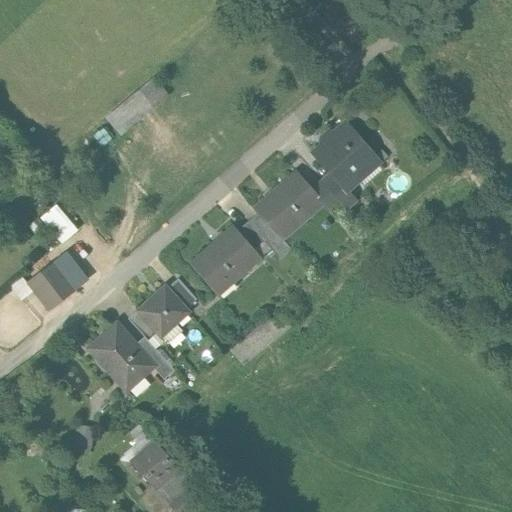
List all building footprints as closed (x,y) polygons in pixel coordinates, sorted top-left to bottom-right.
[(354,4),(332,22),(348,42),(370,24),(354,4)] [(105,113),(120,133),(170,92),(155,73),(105,113)] [(380,160),(344,119),(330,131),(327,128),(321,133),(320,141),(321,143),(311,151),(329,172),(345,191),(346,190),(359,179),(355,175),(374,158),(378,162),(380,160)] [(283,184),(281,182),(252,207),(256,212),(280,239),(308,214),(302,207),(316,194),(310,188),(297,172),(283,184)] [(345,191),(329,172),(319,180),(337,201),(344,208),(354,199),(346,190),(345,191)] [(337,201),(319,180),(310,188),(316,194),(323,202),(321,203),(327,210),(337,201)] [(323,202),(316,194),(302,207),(308,214),(321,203),(323,202)] [(57,200),(40,215),(64,241),(80,226),(57,200)] [(280,239),(256,212),(247,220),(264,240),(280,258),(290,250),(280,239)] [(264,240),(247,220),(236,229),(254,249),(264,240)] [(233,226),(191,263),(211,285),(224,273),(231,281),(259,256),(254,249),(236,229),(233,226)] [(53,262),(28,280),(48,308),(75,287),(53,262)] [(21,295),(32,288),(24,275),(13,282),(21,295)] [(193,298),(176,279),(167,287),(184,306),(193,298)] [(184,306),(167,287),(154,298),(152,295),(137,309),(155,329),(156,331),(170,318),(174,323),(188,310),(184,306)] [(155,329),(137,309),(129,316),(145,334),(147,336),(155,329)] [(134,344),(116,323),(88,348),(126,389),(152,365),(153,364),(134,344)] [(147,336),(145,334),(134,344),(153,364),(152,365),(163,378),(174,367),(147,336)] [(80,428),(74,444),(84,448),(90,432),(80,428)] [(191,481),(156,440),(132,461),(154,486),(156,484),(169,500),(191,481)] [(169,500),(168,501),(177,511),(191,511),(194,510),(191,507),(204,496),(191,481),(169,500)]
